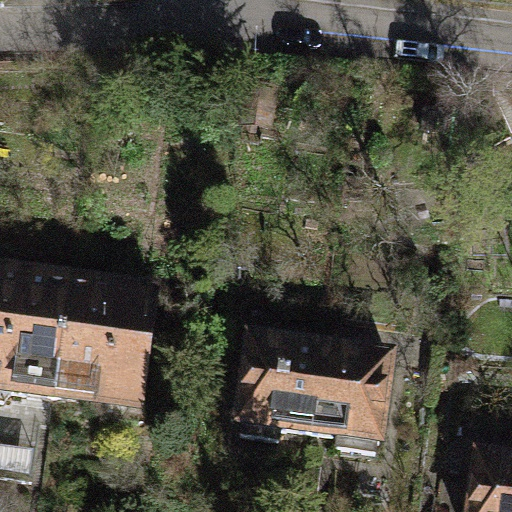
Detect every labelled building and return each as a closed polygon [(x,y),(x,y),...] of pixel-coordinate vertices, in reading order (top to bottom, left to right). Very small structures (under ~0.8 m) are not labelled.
[(0,390),(53,397),(69,275),(0,264),(0,390)] [(156,285),(69,275),(53,397),(141,408),(156,285)] [(232,426),(310,436),(323,340),(246,330),(232,426)] [(397,351),(323,340),(310,436),(384,446),(397,351)] [(465,511),(511,511),(511,456),(473,451),(465,511)] [(0,483),(37,487),(40,461),(0,457),(0,483)]
